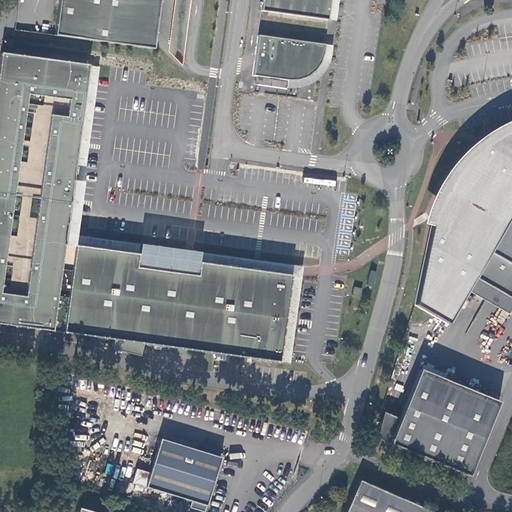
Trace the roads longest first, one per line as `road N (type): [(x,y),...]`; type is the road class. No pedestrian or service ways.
road 1 (unclassified): [(0,335),(189,376),(297,393),(361,393)]
road 2 (unclassified): [(238,0),(220,127),(225,143),(312,161),(361,161)]
road 3 (unclassified): [(391,176),(397,236),(361,393)]
road 4 (unknown): [(336,460),(445,499),(475,492)]
road 5 (unclassified): [(361,393),(336,460),(289,511)]
road 6 (unclassified): [(433,14),(412,51),(395,130)]
